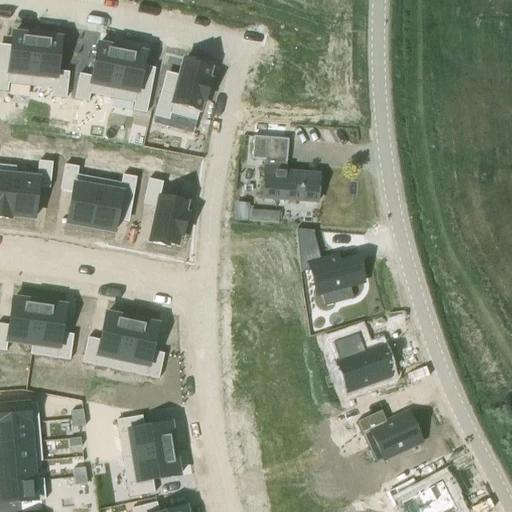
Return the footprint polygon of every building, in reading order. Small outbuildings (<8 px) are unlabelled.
[(0,66),(0,92),(5,93),(7,75),(30,78),(35,37),(12,35),(8,67),(0,66)] [(35,37),(30,78),(54,80),(52,99),(66,100),(68,74),(55,73),(59,40),(35,37)] [(78,76),(73,101),(86,103),(89,85),(112,90),(119,50),(97,46),(91,78),(78,76)] [(119,50),(112,90),(136,95),(132,112),(145,115),(150,89),(137,87),(143,55),(119,50)] [(159,93),(152,118),(166,121),(168,115),(195,122),(200,103),(202,104),(209,81),(206,81),(209,71),(199,69),(200,66),(182,62),(173,97),(159,93)] [(255,138),(252,161),(266,162),(262,200),(317,206),(317,201),(321,199),(322,185),(319,182),(320,178),(287,174),(290,141),(255,138)] [(13,178),(8,218),(32,220),(36,188),(49,189),(51,164),(38,163),(37,180),(13,178)] [(63,166),(58,191),(72,194),(66,225),(89,230),(96,190),(73,186),(76,168),(63,166)] [(0,219),(8,220),(8,218),(13,178),(0,176),(0,219)] [(96,190),(89,230),(112,234),(118,202),(130,204),(135,179),(123,177),(119,194),(96,190)] [(147,181),(142,206),(156,209),(148,243),(166,248),(167,245),(176,248),(178,238),(180,238),(182,226),(184,226),(185,215),(183,215),(185,205),(157,199),(161,183),(147,181)] [(235,205),(234,221),(277,224),(278,213),(247,211),(247,206),(235,205)] [(251,227),(251,240),(273,241),(274,229),(251,227)] [(312,232),(295,230),(299,274),(301,274),(301,273),(308,271),(309,271),(316,296),(320,295),(348,287),(362,283),(356,260),(336,265),(334,258),(330,259),(319,261),(312,234),(312,232)] [(233,268),(233,291),(278,291),(278,268),(233,268)] [(233,291),(233,317),(278,317),(278,291),(233,291)] [(0,326),(0,352),(4,353),(6,344),(30,347),(29,356),(30,356),(37,304),(11,301),(7,327),(0,326)] [(37,304),(30,356),(54,360),(68,362),(72,336),(59,335),(63,308),(37,304)] [(86,339),(81,364),(119,373),(130,321),(105,316),(99,342),(86,339)] [(130,321),(119,373),(157,381),(162,356),(150,353),(155,327),(130,321)] [(271,335),(248,337),(249,350),(272,348),(271,335)] [(357,339),(333,348),(341,367),(340,367),(350,393),(387,378),(376,351),(363,356),(357,339)] [(272,348),(249,350),(250,363),(274,360),(272,348)] [(280,374),(234,380),(237,405),(283,398),(280,374)] [(283,398),(237,405),(237,406),(241,430),(287,422),(283,398)] [(35,405),(0,407),(0,427),(37,424),(35,405)] [(378,406),(353,418),(372,457),(416,437),(403,409),(383,418),(378,406)] [(70,421),(82,420),(81,411),(69,413),(70,421)] [(140,418),(115,422),(121,460),(173,452),(169,426),(142,430),(140,418)] [(82,420),(70,421),(71,430),(84,428),(82,420)] [(37,424),(0,427),(0,446),(39,443),(37,424)] [(280,434),(257,438),(259,450),(283,446),(280,434)] [(79,439),(66,441),(68,450),(80,448),(79,439)] [(39,443),(0,446),(0,465),(40,463),(39,443)] [(281,466),(253,472),(260,499),(306,487),(299,461),(304,460),(301,447),(278,453),(281,466)] [(173,452),(121,460),(128,499),(153,495),(151,482),(177,477),(173,452)] [(40,463),(0,465),(0,485),(42,482),(42,481),(33,482),(31,464),(41,463),(40,463)] [(71,471),(72,479),(84,477),(83,469),(71,471)] [(84,477),(72,479),(73,487),(86,485),(84,477)] [(411,480),(386,494),(393,508),(398,505),(401,511),(455,511),(440,483),(419,494),(411,480)] [(42,482),(0,485),(0,505),(44,501),(42,482)]
